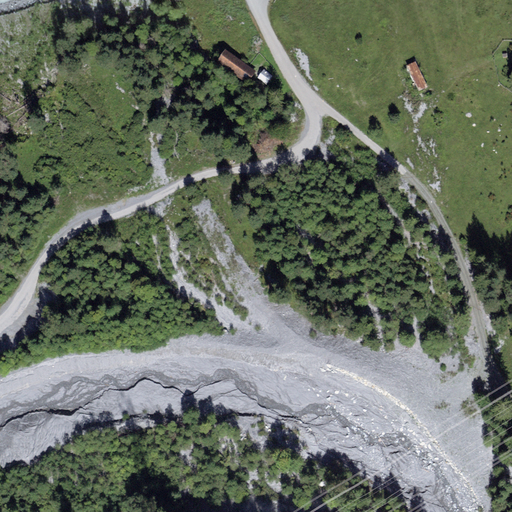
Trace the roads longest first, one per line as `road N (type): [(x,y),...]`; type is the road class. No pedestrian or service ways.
road 1 (track): [(309,100),(308,147),(293,159),(204,175),(82,223),(53,245),(0,321)]
road 2 (track): [(309,100),(411,177),(444,225),(511,413)]
